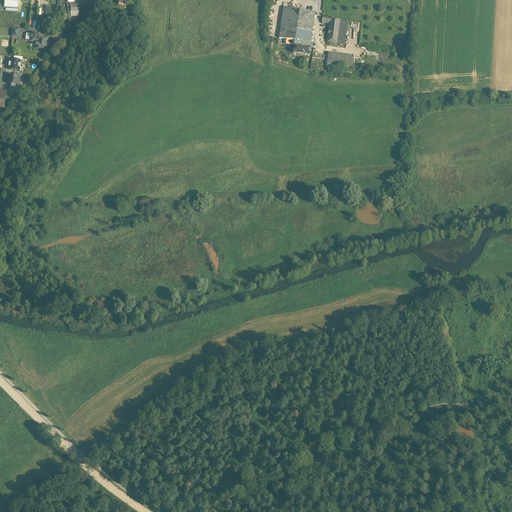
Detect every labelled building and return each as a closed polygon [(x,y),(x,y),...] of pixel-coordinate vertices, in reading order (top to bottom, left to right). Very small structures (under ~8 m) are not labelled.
[(4,0),(4,11),(18,12),(18,0),(4,0)] [(315,13),(284,8),(283,8),(279,38),(295,41),(311,43),(312,35),(315,13)] [(340,20),(330,19),(329,24),(327,43),(336,44),(340,20)] [(348,21),(340,20),(336,44),(345,45),(348,21)] [(48,38),(38,36),(38,34),(32,34),(32,35),(31,41),(36,42),(35,48),(46,50),(48,38)] [(311,43),(295,41),(293,53),(309,55),(310,47),(311,43)] [(352,57),(328,54),(327,63),(335,64),(351,66),(352,57)] [(14,60),(10,60),(10,63),(9,63),(8,67),(9,67),(9,70),(19,71),(20,68),(21,64),(20,64),(20,61),(14,60)] [(14,76),(8,76),(7,84),(11,84),(19,85),(20,77),(14,76)] [(18,93),(19,85),(11,84),(11,85),(10,85),(9,92),(18,93)]
